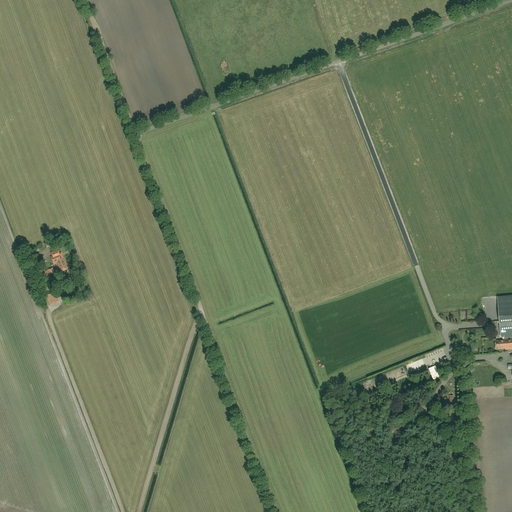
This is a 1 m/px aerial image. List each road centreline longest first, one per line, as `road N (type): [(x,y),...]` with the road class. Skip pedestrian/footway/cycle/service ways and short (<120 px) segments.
road 1 (unclassified): [(276,511),(135,134)]
road 2 (unclassified): [(135,134),(511,0)]
road 3 (unclassified): [(84,0),(135,134)]
